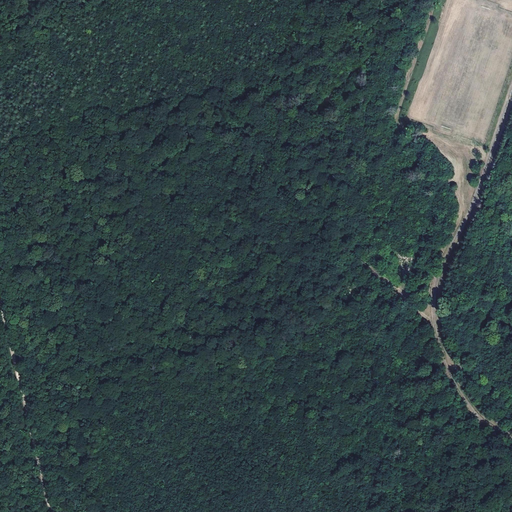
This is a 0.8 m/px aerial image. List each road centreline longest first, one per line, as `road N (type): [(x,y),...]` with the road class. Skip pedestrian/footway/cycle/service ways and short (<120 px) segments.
road 1 (track): [(511,84),(471,208),(444,258),(433,310),(475,409),(511,432)]
road 2 (track): [(0,300),(45,487)]
